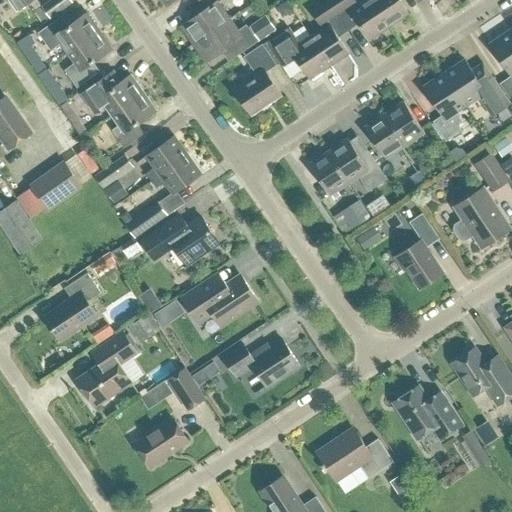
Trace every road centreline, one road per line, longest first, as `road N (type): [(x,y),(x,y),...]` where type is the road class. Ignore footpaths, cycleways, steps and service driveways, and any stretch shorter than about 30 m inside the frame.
road 1 (residential): [(489,0),(241,166)]
road 2 (residential): [(147,511),(377,360)]
road 3 (residential): [(377,360),(241,166)]
road 4 (residential): [(241,166),(122,0)]
road 5 (residential): [(107,511),(0,353)]
road 6 (residential): [(377,360),(511,271)]
